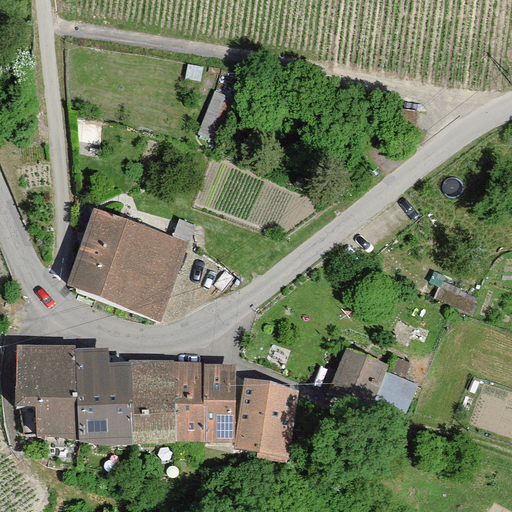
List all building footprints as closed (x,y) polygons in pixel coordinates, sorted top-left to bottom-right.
[(233,143),(250,99),(222,88),(205,132),(233,143)] [(99,214),(72,288),(160,320),(187,245),(99,214)] [(441,296),(480,315),(488,298),(449,280),(441,296)] [(233,441),(233,370),(206,371),(206,369),(173,368),(173,365),(134,366),(134,368),(105,369),(105,354),(72,356),(72,352),(19,350),(15,406),(35,408),(37,434),(55,435),(78,437),(78,441),(107,444),(175,443),(175,440),(233,441)] [(389,367),(347,350),(337,373),(333,371),(323,393),(406,416),(418,383),(387,372),(389,367)] [(297,393),(247,383),(237,448),(288,458),(297,393)]
